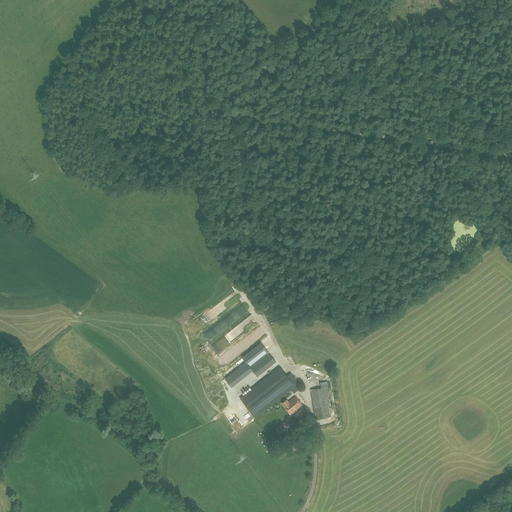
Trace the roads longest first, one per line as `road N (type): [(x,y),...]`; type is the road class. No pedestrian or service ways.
road 1 (track): [(205,112),(511,154)]
road 2 (unclassified): [(205,112),(207,230),(256,303)]
road 3 (unclassified): [(205,112),(356,0)]
